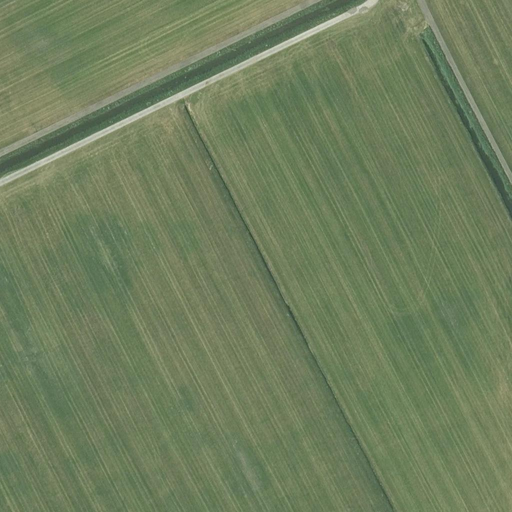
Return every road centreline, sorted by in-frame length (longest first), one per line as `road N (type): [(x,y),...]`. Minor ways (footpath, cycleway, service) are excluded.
road 1 (unclassified): [(0,182),(372,0)]
road 2 (track): [(315,0),(0,153)]
road 3 (track): [(511,181),(420,0)]
